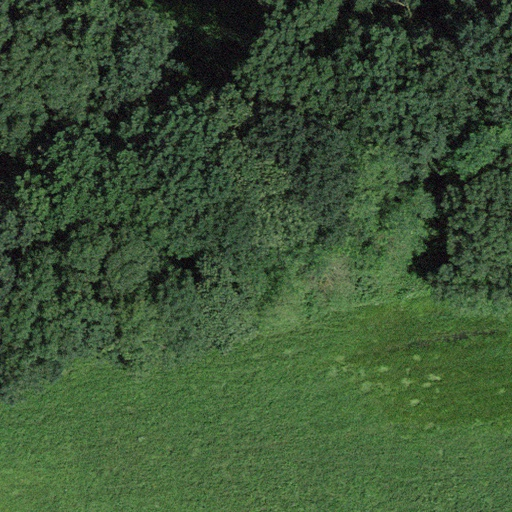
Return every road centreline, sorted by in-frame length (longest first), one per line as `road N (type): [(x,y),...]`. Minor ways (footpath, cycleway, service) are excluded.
road 1 (track): [(0,141),(246,128),(249,145),(183,169),(0,207)]
road 2 (track): [(511,96),(0,157)]
